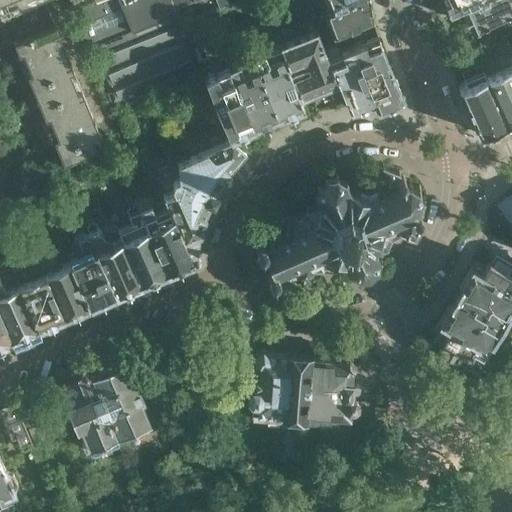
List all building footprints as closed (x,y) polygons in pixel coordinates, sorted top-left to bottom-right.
[(0,0),(0,11),(27,0),(0,0)] [(89,3),(88,0),(70,0),(74,9),(89,3)] [(176,5),(173,0),(95,0),(89,3),(74,9),(112,105),(203,70),(176,5)] [(264,7),(261,0),(243,0),(233,4),(238,18),(264,7)] [(372,16),(368,0),(347,0),(334,6),(333,5),(328,7),(334,21),(328,24),(332,33),(372,16)] [(464,2),(469,0),(444,0),(448,10),(464,2)] [(511,0),(469,0),(464,2),(474,25),(491,18),(511,8),(511,0)] [(496,29),(511,21),(511,8),(491,18),(496,29)] [(74,71),(55,25),(14,42),(39,102),(76,87),(70,72),(74,71)] [(337,78),(329,60),(316,28),(279,44),(288,66),(299,61),(301,65),(290,69),(300,93),(337,78)] [(511,118),(511,63),(511,62),(497,32),(472,44),(485,74),(506,121),(511,118)] [(402,97),(388,64),(379,42),(377,35),(366,39),(364,35),(350,41),(373,98),(377,107),(402,97)] [(373,98),(350,41),(339,46),(343,55),(329,60),(337,78),(349,108),(373,98)] [(300,93),(290,69),(288,66),(279,44),(266,49),(264,47),(253,52),(256,61),(279,113),(303,102),(300,93)] [(279,113),(256,61),(243,66),(239,58),(228,63),(232,71),(254,123),(279,113)] [(254,123),(232,71),(219,77),(215,68),(203,73),(229,134),(254,123)] [(506,121),(485,74),(459,86),(480,133),(506,121)] [(101,137),(81,89),(77,90),(76,87),(39,102),(44,117),(33,121),(43,145),(54,141),(63,162),(96,149),(92,140),(101,137)] [(222,177),(236,160),(235,160),(245,149),(232,137),(180,163),(181,178),(214,192),(218,185),(222,177)] [(414,236),(419,222),(421,222),(421,220),(419,220),(418,219),(419,219),(420,219),(420,218),(421,217),(421,216),(421,215),(421,214),(420,213),(421,213),(417,209),(418,207),(421,210),(422,208),(420,205),(421,198),(425,197),(424,195),(421,195),(418,188),(420,186),(419,184),(416,187),(410,183),(410,180),(408,179),(407,183),(405,183),(405,177),(404,176),(403,175),(402,174),(401,174),(399,174),(399,173),(400,172),(399,170),(397,171),(384,166),(383,164),(381,165),(382,167),(377,179),(367,184),(358,180),(358,178),(355,178),(347,178),(346,176),(343,178),(336,174),(337,171),(335,170),(334,174),(326,174),(325,171),(323,172),(324,175),(318,181),(315,179),(314,181),(317,183),(315,191),(312,191),(312,194),(315,194),(318,200),(308,201),(307,199),(305,201),(303,211),(293,216),(281,213),(280,211),(278,212),(279,214),(272,225),(261,230),(259,229),(258,231),(260,232),(260,234),(257,235),(259,240),(254,242),(269,279),(274,277),(278,282),(280,280),(282,282),(281,284),(283,285),(284,283),(295,278),(307,280),(309,283),(311,282),(310,280),(316,269),(326,264),(335,267),(335,270),(337,269),(337,267),(343,260),(348,268),(345,270),(347,272),(349,269),(356,274),(356,277),(358,277),(358,274),(367,273),(368,276),(370,276),(369,273),(375,267),(378,269),(379,267),(376,265),(377,258),(381,257),(381,254),(386,249),(388,247),(386,246),(390,237),(400,232),(412,237),(413,239),(415,238),(414,236)] [(204,215),(214,192),(181,178),(175,180),(170,168),(156,174),(173,215),(193,259),(196,258),(199,233),(200,233),(204,216),(204,215)] [(193,259),(173,215),(160,221),(152,204),(140,209),(167,271),(193,259)] [(167,271),(140,209),(129,214),(133,222),(118,228),(122,238),(141,282),(167,271)] [(141,282),(122,238),(107,244),(100,227),(88,231),(115,293),(141,282)] [(115,293),(88,231),(77,236),(85,254),(70,260),(89,304),(115,293)] [(89,304),(70,260),(68,255),(66,256),(64,255),(58,257),(58,260),(54,262),(50,252),(38,257),(64,315),(89,304)] [(511,264),(496,255),(491,263),(488,261),(482,271),(471,266),(454,293),(511,325),(511,264)] [(64,315),(38,257),(26,262),(33,276),(19,282),(38,326),(64,315)] [(38,326),(19,282),(6,288),(0,273),(0,306),(13,337),(38,326)] [(490,365),(511,328),(511,325),(454,293),(435,326),(432,332),(428,338),(426,341),(437,347),(436,349),(441,352),(441,356),(453,363),(457,362),(462,365),(463,363),(465,364),(474,369),(478,368),(486,366),(490,365)] [(0,342),(13,337),(0,306),(0,342)] [(281,411),(287,352),(265,350),(262,346),(253,353),(256,358),(254,385),(252,385),(251,385),(250,385),(248,387),(247,388),(247,389),(246,390),(246,391),(246,393),(247,394),(247,395),(248,396),(249,397),(250,398),(251,398),(253,399),(252,409),(281,411)] [(142,394),(156,388),(159,382),(155,371),(148,368),(143,370),(134,350),(121,356),(123,360),(106,367),(105,363),(93,368),(119,428),(123,436),(149,425),(146,417),(147,416),(139,396),(142,395),(142,394)] [(305,411),(310,356),(310,354),(287,352),(281,411),(305,413),(305,411)] [(351,393),(352,380),(350,379),(351,368),(356,364),(348,355),(344,359),(310,356),(305,411),(305,413),(305,417),(326,419),(327,413),(349,415),(350,406),(351,406),(352,406),(353,405),(354,404),(355,404),(356,403),(356,401),(357,400),(357,399),(356,398),(356,397),(355,396),(354,395),(353,394),(352,394),(351,393)] [(119,428),(93,368),(79,374),(80,378),(63,385),(70,401),(67,402),(76,423),(79,422),(87,442),(119,428)] [(27,431),(14,402),(0,408),(0,412),(11,438),(27,431)] [(5,468),(0,456),(0,498),(16,492),(14,489),(17,481),(13,472),(5,468)]
